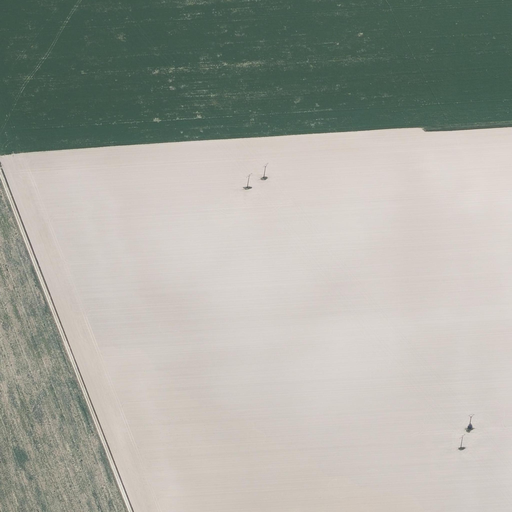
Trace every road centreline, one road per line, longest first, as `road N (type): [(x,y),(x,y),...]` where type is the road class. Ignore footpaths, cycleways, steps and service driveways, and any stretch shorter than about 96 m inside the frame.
road 1 (track): [(2,165),(511,125)]
road 2 (track): [(128,511),(22,234),(0,217)]
